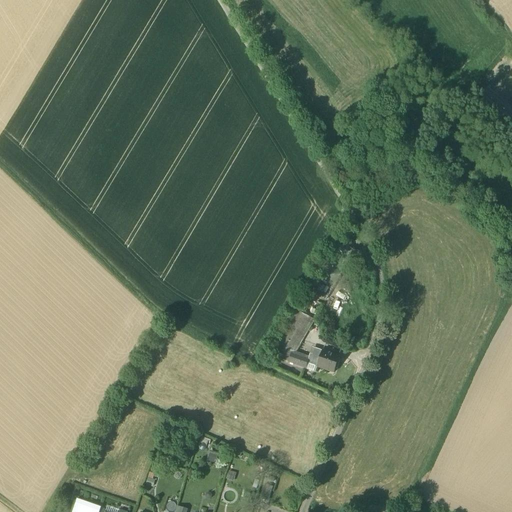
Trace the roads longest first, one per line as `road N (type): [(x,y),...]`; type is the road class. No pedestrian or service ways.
road 1 (track): [(345,406),(161,319),(0,166)]
road 2 (track): [(376,258),(219,0)]
road 3 (residential): [(302,511),(383,303),(376,258)]
road 4 (track): [(161,319),(47,511)]
